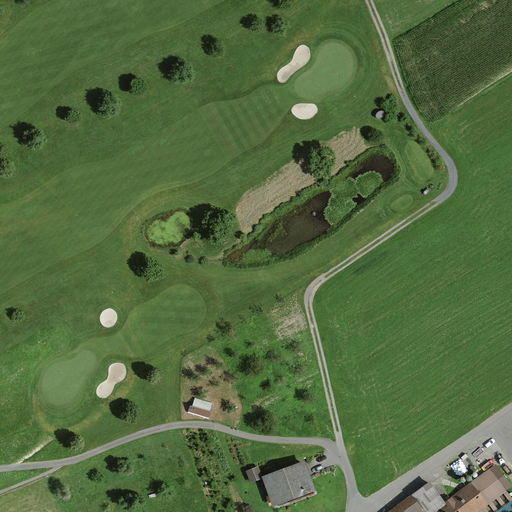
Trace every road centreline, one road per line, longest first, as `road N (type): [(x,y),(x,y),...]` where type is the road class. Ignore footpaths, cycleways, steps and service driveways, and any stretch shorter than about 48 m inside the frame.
road 1 (track): [(341,453),(309,290),(447,192),(453,178),(412,114),(370,0)]
road 2 (track): [(359,511),(341,453),(321,440),(186,423),(61,463)]
road 3 (unclassified): [(511,408),(359,511)]
